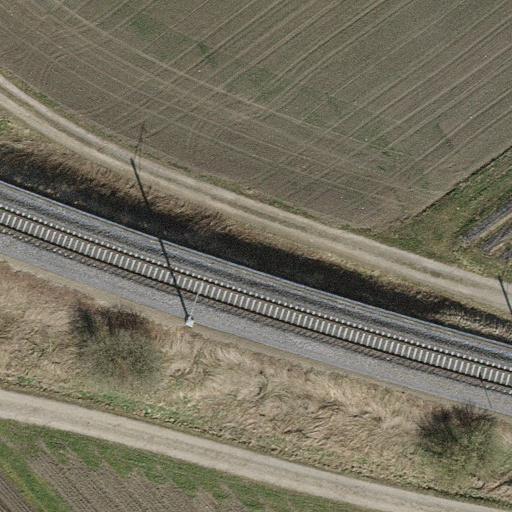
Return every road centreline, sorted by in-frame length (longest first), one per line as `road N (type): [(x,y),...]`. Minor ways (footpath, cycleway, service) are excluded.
road 1 (track): [(511,298),(129,166),(0,91)]
road 2 (track): [(0,406),(434,511)]
